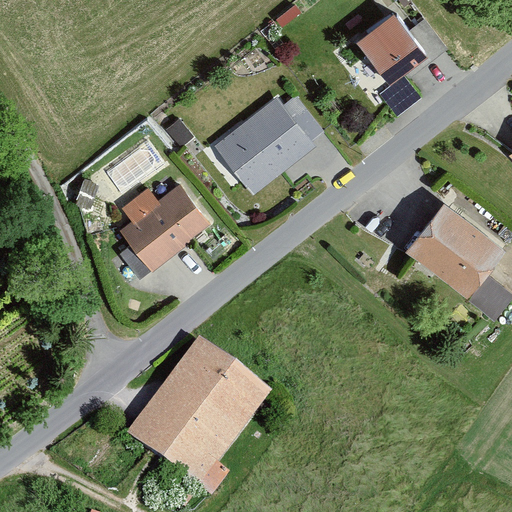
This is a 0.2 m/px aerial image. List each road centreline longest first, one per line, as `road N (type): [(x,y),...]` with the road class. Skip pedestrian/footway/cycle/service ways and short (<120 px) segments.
road 1 (unclassified): [(0,466),(511,66)]
road 2 (track): [(0,108),(65,227),(113,379)]
